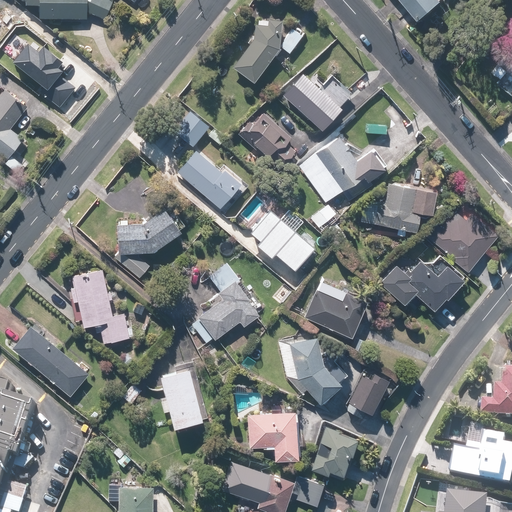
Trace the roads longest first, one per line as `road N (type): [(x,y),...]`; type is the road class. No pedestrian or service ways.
road 1 (tertiary): [(213,0),(0,262)]
road 2 (residential): [(380,511),(424,401),(511,282)]
road 3 (residential): [(342,0),(511,191)]
